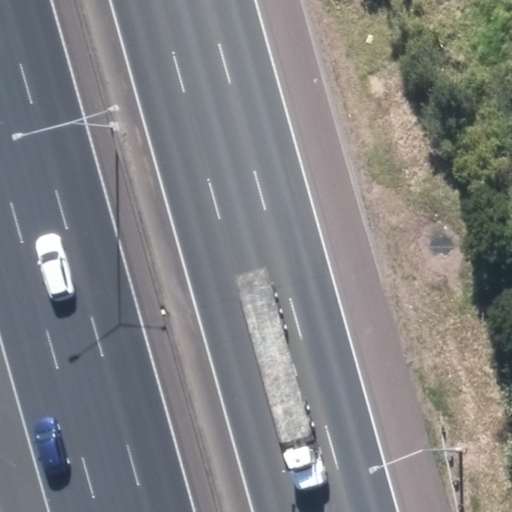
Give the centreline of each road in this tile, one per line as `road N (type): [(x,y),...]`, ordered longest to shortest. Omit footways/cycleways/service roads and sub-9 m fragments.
road 1 (motorway): [(145,511),(1,0)]
road 2 (motorway): [(162,0),(300,511)]
